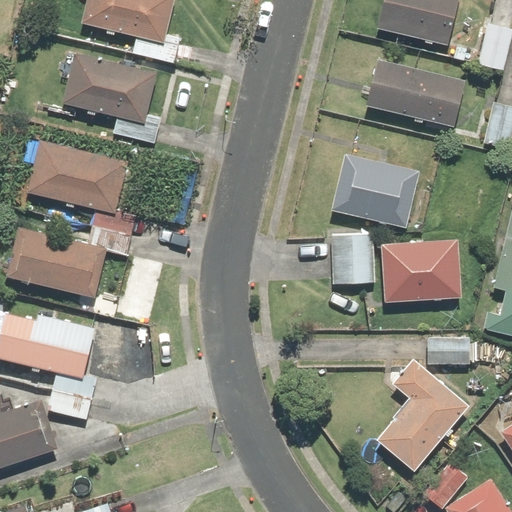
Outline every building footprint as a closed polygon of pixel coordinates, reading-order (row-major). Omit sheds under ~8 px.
[(176,0),(88,0),(84,20),(167,40),(176,0)] [(461,0),(386,0),(380,26),(451,43),(461,0)] [(511,39),(511,25),(489,21),(482,63),(507,67),(511,39)] [(159,68),(78,49),(66,100),(146,119),(159,68)] [(469,77),(380,54),(368,101),(457,124),(469,77)] [(511,145),(511,102),(498,100),(490,142),(511,147),(511,145)] [(129,157),(44,136),(32,188),(117,209),(129,157)] [(422,168),(347,150),(333,207),(408,225),(422,168)] [(511,209),(495,284),(511,288),(511,209)] [(109,244),(21,223),(9,272),(97,293),(109,244)] [(375,230),(333,230),(334,279),(376,279),(375,230)] [(462,234),(383,240),(387,299),(466,293),(462,234)] [(511,305),(485,298),(477,324),(511,333),(511,305)] [(9,302),(0,338),(0,354),(83,376),(97,324),(9,302)] [(429,334),(429,361),(474,362),(474,335),(429,334)] [(378,436),(417,468),(471,402),(414,355),(394,380),(412,395),(378,436)] [(0,410),(0,465),(59,446),(42,396),(0,410)] [(471,470),(451,455),(424,493),(444,507),(471,470)] [(511,511),(511,503),(494,475),(447,504),(452,511),(511,511)] [(33,511),(29,500),(0,509),(0,511),(73,511),(70,511),(33,511)]
